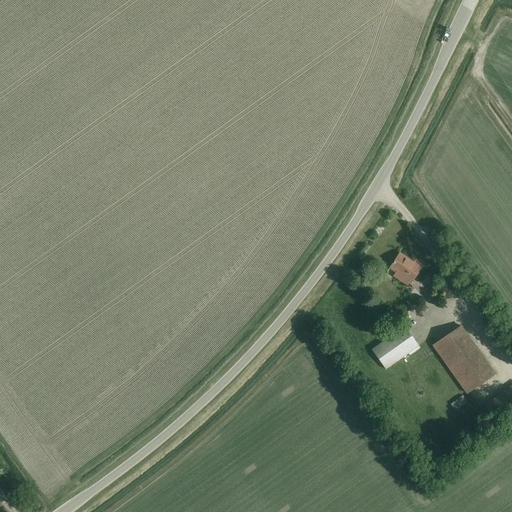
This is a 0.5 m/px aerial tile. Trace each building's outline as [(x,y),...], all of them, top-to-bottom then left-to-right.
[(410,284),(422,266),(414,261),(413,263),(399,253),(390,267),(396,272),(395,273),(410,284)] [(385,369),(418,346),(404,326),(371,349),(385,369)] [(466,393),(494,373),(460,326),(432,345),(466,393)] [(494,422),(511,409),(511,384),(483,405),(494,422)] [(467,402),(462,395),(451,404),(454,408),(456,410),(467,402)] [(471,399),(461,409),(467,416),(478,406),(471,399)] [(456,422),(464,420),(462,411),(454,413),(456,422)]
